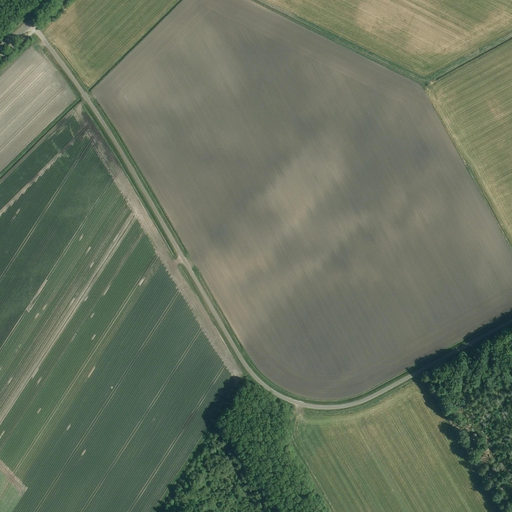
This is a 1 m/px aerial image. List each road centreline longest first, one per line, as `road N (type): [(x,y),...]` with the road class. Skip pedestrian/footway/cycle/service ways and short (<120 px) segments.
road 1 (unclassified): [(511,320),(351,404),(310,406),(272,390),(232,345),(121,153),(30,24)]
road 2 (track): [(294,402),(286,437),(330,511)]
